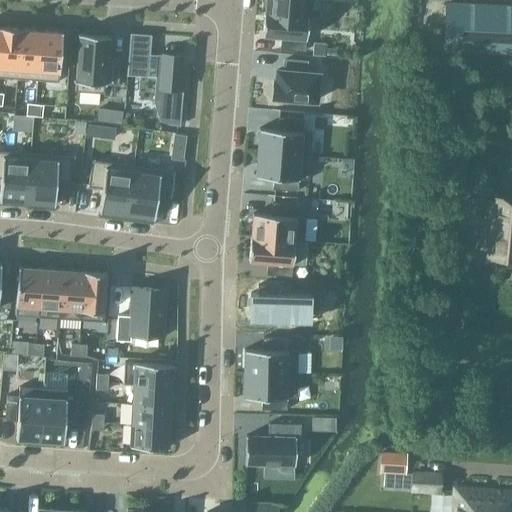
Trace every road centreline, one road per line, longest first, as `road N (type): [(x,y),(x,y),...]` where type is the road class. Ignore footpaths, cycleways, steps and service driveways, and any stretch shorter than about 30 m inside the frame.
road 1 (residential): [(230,2),(215,244)]
road 2 (residential): [(215,244),(0,228)]
road 3 (residential): [(215,244),(205,458)]
road 4 (residential): [(0,457),(187,470),(205,458)]
